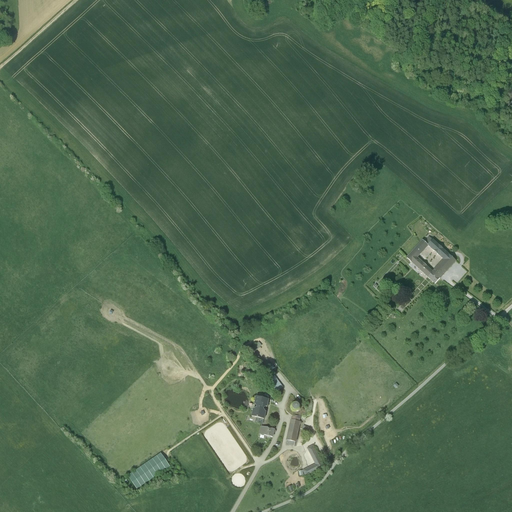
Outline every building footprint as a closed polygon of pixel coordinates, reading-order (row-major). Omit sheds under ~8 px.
[(429,246),(433,241),(428,236),(423,241),(429,246)] [(422,240),(405,259),(435,286),(456,262),(433,241),(429,246),(443,260),(432,272),(417,259),(428,246),(423,241),(422,240)] [(259,342),(252,347),(254,351),(262,346),(259,342)] [(258,356),(262,360),(264,358),(268,361),(271,358),(260,348),(259,349),(262,351),(258,356)] [(254,352),(250,355),(256,362),(260,359),(254,352)] [(271,359),(266,362),(272,370),(277,367),(271,359)] [(274,377),(268,382),(276,393),(283,388),(274,377)] [(268,399),(255,396),(253,404),(255,404),(256,407),(254,409),(253,408),(251,416),(264,419),(266,411),(265,411),(263,408),(266,406),(267,406),(268,399)] [(293,404),(291,405),(291,406),(290,409),(290,410),(291,412),(294,414),(296,414),(298,413),(300,412),(301,409),(301,407),(300,404),(299,404),(297,403),(294,403),(293,404)] [(291,421),(290,421),(286,441),(287,441),(286,446),(294,447),(295,443),(296,443),(300,423),(299,423),(300,418),(292,416),(291,421)] [(275,429),(261,426),(259,434),(273,437),(274,432),(275,432),(275,429)] [(315,463),(298,471),(300,476),(305,474),(306,475),(323,468),(313,445),(308,447),(315,463)] [(160,454),(128,477),(136,489),(169,467),(160,454)]
